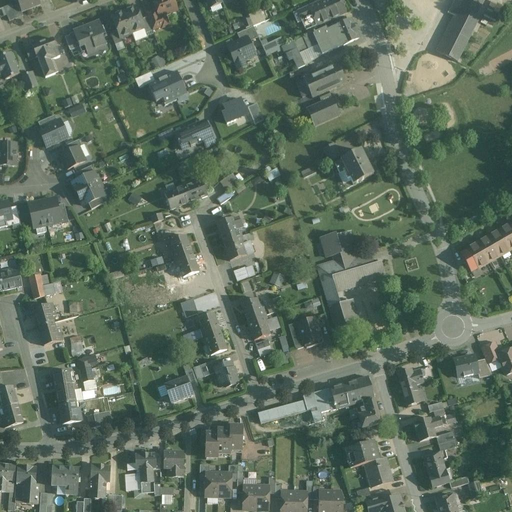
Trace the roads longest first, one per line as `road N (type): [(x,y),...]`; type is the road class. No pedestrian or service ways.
road 1 (residential): [(453,309),(439,235),(390,127),(384,69),(358,0)]
road 2 (residential): [(256,399),(89,446),(53,448)]
road 3 (residential): [(194,221),(256,399)]
road 4 (residential): [(421,511),(375,362)]
road 5 (residential): [(53,448),(13,313)]
road 6 (residential): [(375,362),(256,399)]
